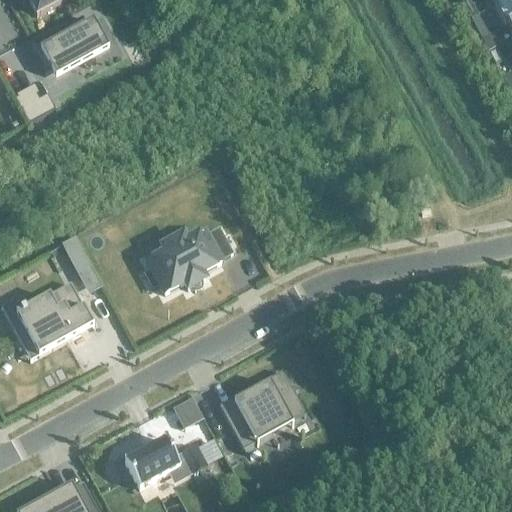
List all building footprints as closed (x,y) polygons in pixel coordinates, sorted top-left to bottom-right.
[(26,0),(27,1),(26,1),(27,3),(28,3),(35,17),(36,19),(38,18),(65,3),(63,0),(26,0)] [(467,0),(464,0),(460,2),(466,14),(473,10),(467,0)] [(493,8),(504,28),(507,27),(507,26),(511,23),(511,0),(509,0),(498,6),(493,8)] [(82,21),(29,50),(45,78),(52,74),(56,81),(108,52),(93,24),(86,28),(82,21)] [(488,36),(481,25),(474,29),(481,40),(488,36)] [(488,36),(481,40),(487,52),(494,48),(488,36)] [(510,93),(511,91),(511,81),(510,78),(503,82),(510,93)] [(28,93),(17,99),(30,122),(44,114),(31,91),(28,93)] [(204,236),(186,245),(183,240),(162,251),(165,257),(148,266),(152,274),(145,278),(153,293),(160,289),(164,297),(184,286),(188,293),(204,284),(201,277),(221,267),(219,264),(232,256),(218,232),(205,239),(204,236)] [(76,243),(64,249),(81,280),(93,273),(76,243)] [(39,360),(93,330),(70,288),(16,317),(39,360)] [(242,453),(256,446),(254,442),(302,416),(304,420),(305,419),(281,375),(257,388),(259,392),(222,412),(220,408),(219,409),(242,453)] [(180,470),(179,470),(186,466),(193,478),(207,470),(195,449),(181,457),(182,457),(174,461),(165,443),(124,466),(139,493),(180,470)] [(83,511),(71,489),(69,490),(59,496),(57,497),(58,499),(50,504),(48,501),(46,503),(47,503),(29,511),(83,511)]
